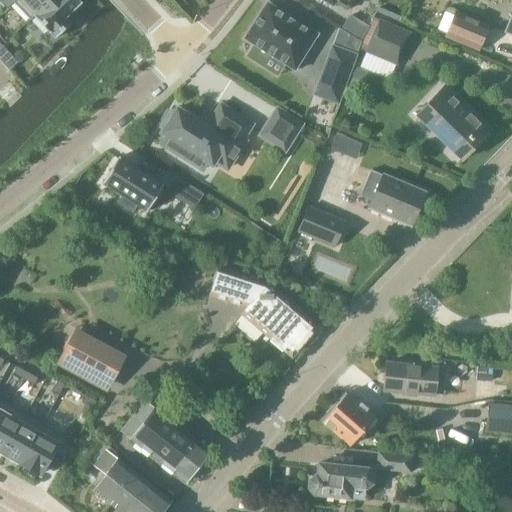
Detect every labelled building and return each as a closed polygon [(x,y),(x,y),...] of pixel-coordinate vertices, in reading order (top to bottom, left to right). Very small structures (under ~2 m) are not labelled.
[(17,0),(14,3),(30,20),(50,0),(17,0)] [(77,0),(50,0),(30,20),(34,17),(54,39),(70,24),(65,18),(81,3),(77,0)] [(323,0),(332,5),(334,2),(347,10),(353,0),(323,0)] [(243,39),(245,40),(254,45),(247,57),(262,66),(269,55),(293,70),(292,70),(294,71),(295,69),(316,36),(317,35),(316,33),(315,34),(268,4),(268,3),(266,2),(265,4),(245,37),(244,37),(243,39)] [(444,37),(479,52),(490,26),(455,11),(444,37)] [(378,20),(364,51),(395,65),(408,33),(378,20)] [(338,104),(356,55),(332,46),(314,95),(338,104)] [(12,56),(3,65),(9,71),(18,62),(12,56)] [(455,94),(445,85),(415,116),(460,161),(487,134),(450,98),(455,94)] [(220,105),(210,120),(208,119),(203,126),(193,120),(176,109),(174,112),(171,110),(160,127),(163,129),(160,133),(166,136),(161,144),(202,170),(207,162),(212,165),(225,145),(237,153),(244,141),(242,140),(252,125),(220,105)] [(284,152),(302,125),(276,109),(259,136),(284,152)] [(119,157),(101,185),(102,185),(103,184),(122,196),(118,203),(132,212),(136,205),(145,210),(144,212),(145,212),(163,185),(162,184),(161,186),(119,159),(120,158),(119,157)] [(368,208),(411,226),(426,189),(382,171),(373,167),(363,192),(373,196),(368,208)] [(175,177),(166,191),(193,208),(202,194),(175,177)] [(307,207),(297,231),(334,247),(344,223),(307,207)] [(249,305),(240,314),(289,357),(315,328),(266,285),(250,279),(218,269),(210,292),(249,305)] [(76,335),(61,364),(104,387),(119,359),(76,335)] [(433,396),(436,368),(386,363),(384,391),(433,396)] [(17,366),(13,373),(23,379),(27,372),(17,366)] [(27,372),(23,379),(34,385),(38,378),(27,372)] [(57,381),(51,391),(58,395),(64,385),(57,381)] [(375,416),(347,392),(321,422),(349,446),(375,416)] [(85,396),(81,403),(92,409),(96,402),(85,396)] [(0,400),(0,419),(8,405),(0,400)] [(145,401),(121,432),(186,483),(210,452),(145,401)] [(511,406),(488,404),(485,431),(511,433),(511,406)] [(8,405),(0,419),(0,451),(3,454),(25,415),(8,405)] [(25,415),(3,454),(20,463),(42,424),(25,415)] [(42,424),(20,463),(40,474),(62,436),(42,424)] [(93,490),(120,511),(162,511),(171,502),(107,451),(96,464),(107,472),(93,490)] [(411,472),(413,456),(378,452),(376,469),(411,472)] [(373,475),(368,469),(318,463),(316,475),(315,475),(309,480),(308,488),(313,495),(350,499),(351,487),(365,489),(372,483),(373,475)]
